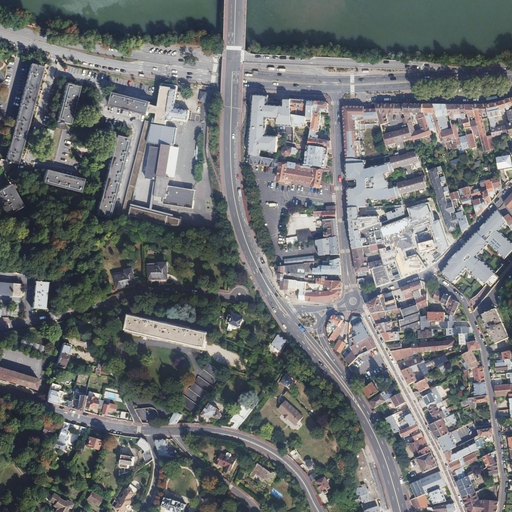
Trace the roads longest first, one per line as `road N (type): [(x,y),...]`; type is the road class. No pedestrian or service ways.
road 1 (residential): [(428,272),(462,301),(483,346),(501,511)]
road 2 (residential): [(359,305),(460,511)]
road 3 (secondary): [(262,278),(233,188),(234,55)]
road 4 (primary): [(205,66),(0,24)]
road 5 (primary): [(0,32),(84,58),(191,76)]
road 6 (primary): [(430,66),(234,55)]
road 7 (tertiary): [(333,89),(348,276)]
road 8 (unknown): [(164,431),(164,410),(134,390),(125,349),(174,347),(193,356),(199,371)]
road 9 (tertiary): [(317,511),(295,472),(266,449),(233,435),(172,431)]
road 10 (tertiary): [(145,432),(0,391)]
road 11 (primary): [(191,76),(333,89)]
road 12 (residential): [(108,303),(116,370),(145,432)]
road 13 (residential): [(108,303),(149,293),(239,294)]
road 14 (primary): [(332,78),(205,66)]
road 15 (secondary): [(291,332),(371,427)]
road 16 (residential): [(511,187),(428,272)]
